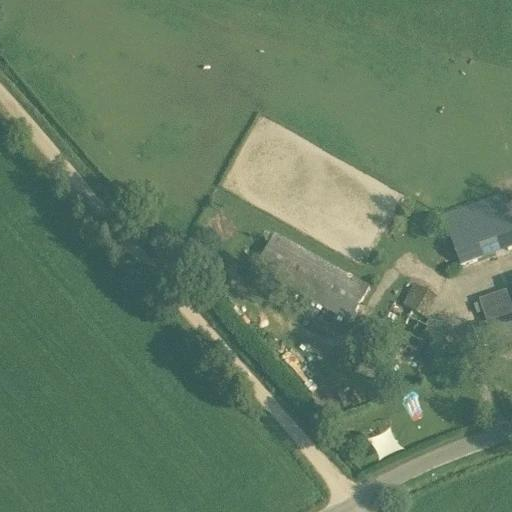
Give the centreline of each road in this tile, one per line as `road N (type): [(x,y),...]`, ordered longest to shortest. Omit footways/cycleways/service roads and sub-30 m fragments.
road 1 (track): [(356,499),(0,105)]
road 2 (unclassified): [(356,499),(433,454),(511,427)]
